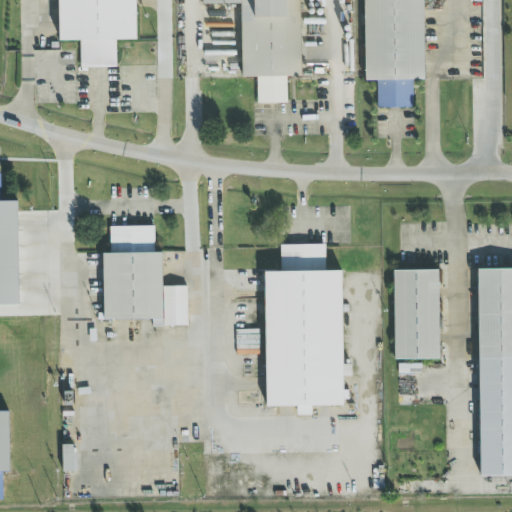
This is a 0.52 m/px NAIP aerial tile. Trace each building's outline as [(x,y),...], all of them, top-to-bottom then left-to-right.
[(136,40),(135,0),(58,0),(59,42),(80,41),(80,68),(116,67),(116,41),(136,40)] [(240,4),(242,78),(257,78),(257,104),(287,103),(286,77),(301,77),(300,0),(204,0),(204,5),(240,4)] [(363,0),(365,81),(377,81),(377,108),(413,108),(412,81),(424,80),(423,0),(363,0)] [(17,201),(0,201),(0,305),(19,305),(17,201)] [(187,287),(162,287),(161,253),(154,253),(154,227),(109,227),(110,254),(102,254),(103,320),(152,320),(152,327),(187,326),(187,287)] [(343,406),(342,271),(325,272),(325,245),(280,246),(281,272),(264,272),(266,407),(297,407),(297,416),(311,416),(311,407),(343,406)] [(511,269),(477,270),(480,476),(511,476),(511,269)] [(393,271),(394,360),(439,359),(438,270),(393,271)] [(0,472),(9,472),(9,412),(0,411),(0,472)] [(62,472),(75,472),(75,445),(62,445),(62,472)]
